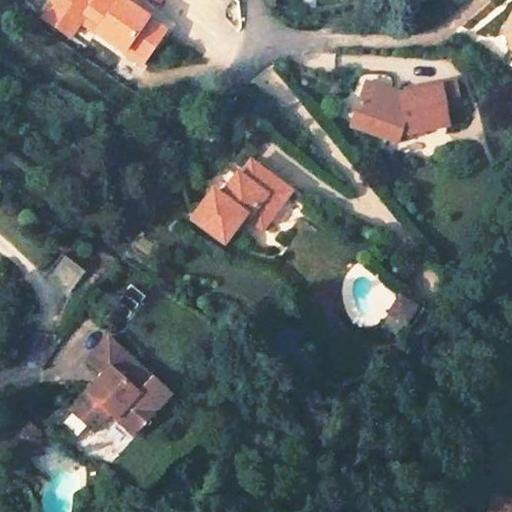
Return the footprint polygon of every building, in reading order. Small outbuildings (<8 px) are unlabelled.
[(93,37),(140,69),(166,31),(122,0),(70,0),(67,5),(83,17),(99,29),(93,37)] [(173,22),(142,0),(122,0),(166,31),(173,22)] [(511,11),(510,11),(501,40),(511,54),(511,11)] [(401,100),(388,97),(389,93),(365,85),(349,131),(392,146),(397,138),(443,139),(442,119),(442,96),(403,96),(402,100),(401,100)] [(442,96),(442,119),(457,119),(456,96),(442,96)] [(252,156),(224,193),(215,186),(193,215),(226,241),(247,215),(266,229),(296,190),(252,156)] [(70,288),(79,273),(59,261),(49,275),(70,288)] [(392,312),(409,324),(420,307),(403,295),(392,312)] [(136,432),(161,405),(174,390),(110,335),(89,357),(105,371),(73,408),(97,431),(115,413),(136,432)] [(511,511),(511,497),(489,491),(482,511),(511,511)]
